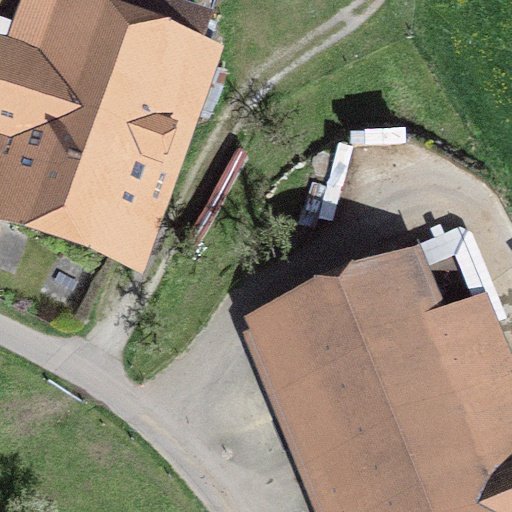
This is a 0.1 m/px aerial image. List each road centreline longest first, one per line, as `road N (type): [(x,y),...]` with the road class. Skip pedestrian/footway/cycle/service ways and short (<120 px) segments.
road 1 (track): [(347,0),(209,111),(74,373)]
road 2 (unclassified): [(0,332),(74,373),(214,482),(230,511)]
